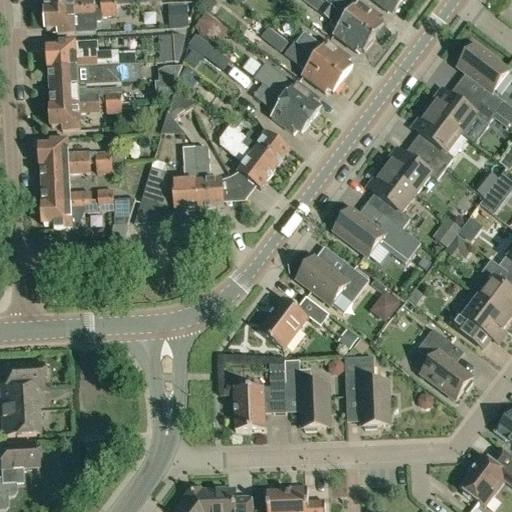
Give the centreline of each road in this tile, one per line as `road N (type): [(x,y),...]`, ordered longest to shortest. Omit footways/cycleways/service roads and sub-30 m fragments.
road 1 (tertiary): [(163,326),(193,319),(236,290),(456,0)]
road 2 (residential): [(161,455),(181,463),(454,454),(511,380)]
road 3 (residential): [(17,258),(8,72)]
road 4 (residential): [(20,335),(163,326)]
road 5 (residential): [(17,258),(159,252)]
road 6 (tertiary): [(161,455),(163,326)]
